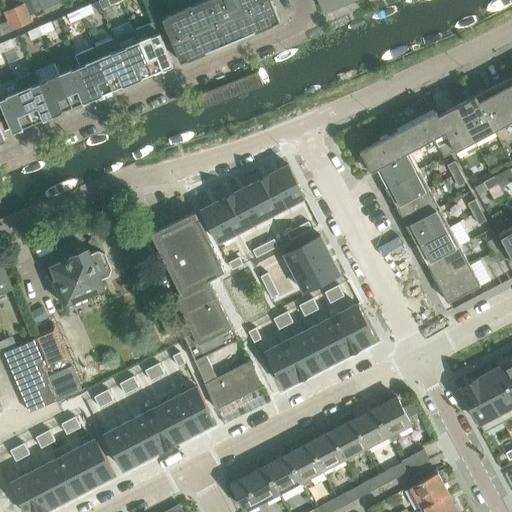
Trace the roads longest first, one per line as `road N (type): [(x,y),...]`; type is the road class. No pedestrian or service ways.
road 1 (residential): [(0,157),(296,29),(305,16),(301,0)]
road 2 (residential): [(0,233),(120,181),(200,165),(302,128)]
road 3 (residential): [(420,357),(302,128)]
road 4 (residential): [(420,357),(197,469)]
road 5 (residential): [(302,128),(511,33)]
road 6 (residential): [(500,511),(420,357)]
